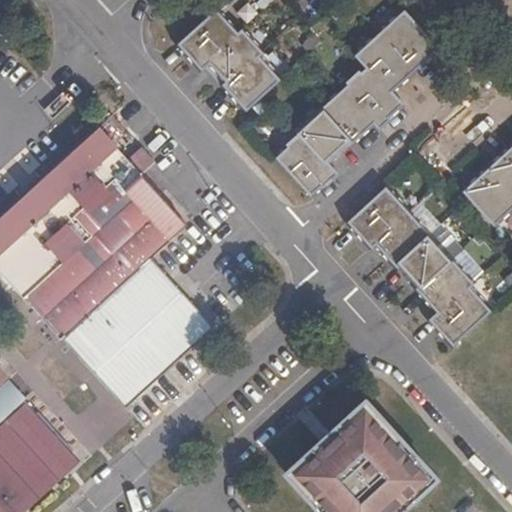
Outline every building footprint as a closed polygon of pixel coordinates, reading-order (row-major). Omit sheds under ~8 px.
[(240,34),(218,9),(178,45),(201,70),(206,65),(240,34)] [(406,16),(381,39),(415,77),(440,54),(406,16)] [(264,49),(245,29),(240,34),(206,65),(225,85),(258,54),(264,49)] [(381,39),(358,61),(365,68),(392,98),(415,77),(381,39)] [(280,78),(258,54),(225,85),(247,109),(280,78)] [(365,68),(342,89),(370,122),(377,129),(400,107),(392,98),(365,68)] [(342,89),(318,111),(344,140),(347,143),(370,122),(342,89)] [(318,111),(295,132),(322,161),(344,140),(318,111)] [(295,132),(272,153),(311,197),(335,175),(322,161),(295,132)] [(114,144),(0,247),(0,255),(134,402),(215,329),(151,258),(188,225),(114,144)] [(511,197),(511,150),(489,172),(511,197)] [(495,228),(511,211),(511,197),(489,172),(465,195),(495,228)] [(407,213),(385,190),(348,224),(370,247),(372,245),(407,213)] [(429,236),(407,213),(372,245),(394,269),(397,266),(429,236)] [(452,260),(429,236),(397,266),(419,290),(452,260)] [(0,271),(126,410),(134,402),(0,255),(0,271)] [(474,283),(452,260),(419,290),(416,293),(437,316),(467,289),(474,283)] [(489,313),(467,289),(437,316),(429,324),(451,347),(489,313)] [(0,387),(7,381),(9,379),(0,370),(0,387)] [(7,381),(0,387),(0,425),(22,406),(26,402),(7,381)] [(366,398),(281,475),(314,511),(406,511),(441,481),(366,398)] [(31,416),(22,406),(0,425),(0,439),(3,442),(31,416)] [(73,453),(36,412),(31,416),(3,442),(0,445),(0,493),(13,508),(73,453)] [(81,461),(73,453),(13,508),(7,511),(24,511),(64,476),(81,461)] [(0,493),(0,511),(7,511),(13,508),(0,493)]
